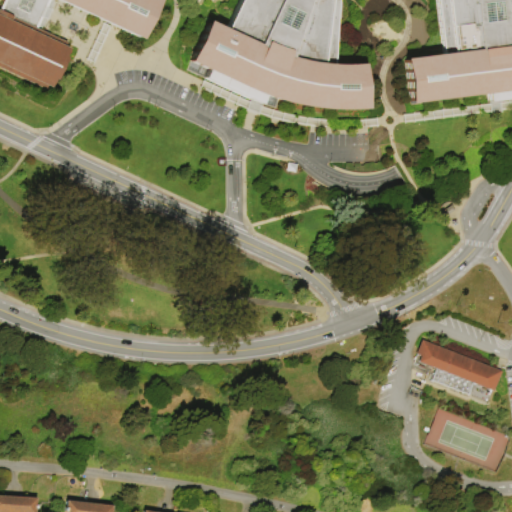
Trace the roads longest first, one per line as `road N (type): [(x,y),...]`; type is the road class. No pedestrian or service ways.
road 1 (residential): [(0,128),(305,272),(349,325)]
road 2 (tertiary): [(349,325),(264,348),(156,353),(74,338),(0,310)]
road 3 (residential): [(0,464),(147,481),(299,511)]
road 4 (tertiary): [(478,243),(425,289),(349,325)]
